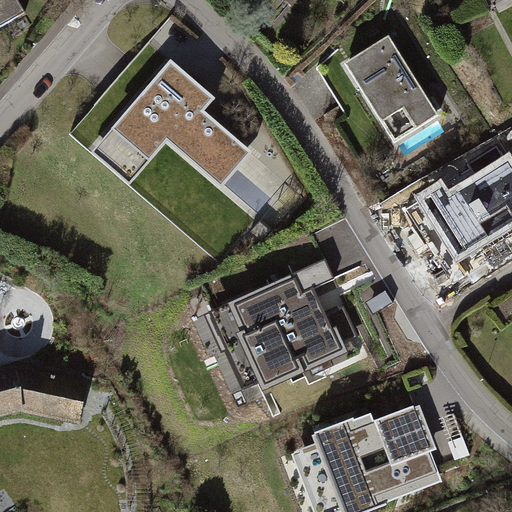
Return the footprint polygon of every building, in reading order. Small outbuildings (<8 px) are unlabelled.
[(0,0),(0,43),(26,28),(9,0),(0,0)] [(328,0),(292,0),(313,18),(328,0)] [(511,0),(481,0),(491,20),(511,8),(511,0)] [(393,35),(343,65),(393,149),(443,119),(393,35)] [(163,59),(106,126),(146,160),(163,141),(218,188),(247,153),(197,110),(208,97),(163,59)] [(440,211),(466,254),(511,225),(511,168),(440,211)] [(326,262),(208,316),(248,402),(346,357),(316,292),(336,283),(326,262)] [(511,306),(502,315),(511,328),(511,306)] [(0,419),(21,414),(79,428),(89,383),(16,365),(0,368),(0,419)] [(372,409),(310,431),(340,511),(352,511),(441,479),(431,452),(437,449),(419,401),(375,417),(372,409)]
